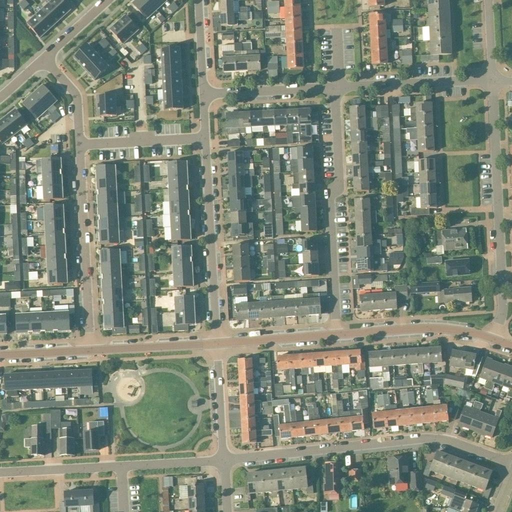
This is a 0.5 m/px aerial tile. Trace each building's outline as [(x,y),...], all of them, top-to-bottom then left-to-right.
[(63,18),(71,11),(60,0),(54,0),(50,4),(63,18)] [(157,11),(146,0),(137,0),(132,5),(146,21),(157,11)] [(167,2),(164,0),(146,0),(157,11),(167,2)] [(428,0),(430,42),(431,56),(421,56),(421,62),(439,61),(439,56),(452,55),(448,0),(428,0)] [(240,1),(220,2),(220,14),(248,13),(247,8),(239,8),(238,2),(240,2),(240,1)] [(63,18),(50,4),(42,11),(55,25),(63,18)] [(300,7),(285,8),(286,20),(301,19),(300,7)] [(55,25),(42,11),(35,17),(47,32),(55,25)] [(248,18),(248,13),(220,14),(221,27),(235,26),(238,26),(238,21),(240,21),(240,18),(248,18)] [(371,28),(385,27),(385,14),(370,15),(371,28)] [(161,16),(157,20),(161,25),(165,21),(161,16)] [(39,39),(47,32),(35,17),(27,25),(39,39)] [(126,17),(118,24),(130,38),(138,31),(126,17)] [(301,19),(286,20),(286,27),(286,32),(301,31),(301,19)] [(118,24),(110,31),(122,45),(130,38),(118,24)] [(386,40),(385,27),(371,28),(371,40),(386,40)] [(302,44),(301,31),(286,32),(281,32),(268,33),(265,33),(265,39),(287,39),(287,44),(302,44)] [(386,45),(386,40),(371,40),(372,52),(387,51),(387,52),(393,52),(393,45),(386,45)] [(234,44),(235,52),(236,73),(248,72),(246,44),(246,43),(241,43),(241,44),(234,44)] [(260,71),(260,61),(266,61),(265,51),(251,51),(251,44),(246,44),(248,72),(260,71)] [(303,56),(302,44),(287,44),(288,57),(303,56)] [(94,53),(87,45),(73,58),(80,66),(94,53)] [(180,58),(179,47),(160,48),(161,59),(180,58)] [(108,54),(112,58),(117,54),(113,50),(108,54)] [(388,64),(387,52),(387,51),(372,52),(373,65),(388,64)] [(236,73),(235,52),(222,53),(224,73),(236,73)] [(94,53),(80,66),(87,73),(101,61),(94,53)] [(303,69),(303,56),(288,57),(288,70),(303,69)] [(161,59),(162,69),(181,68),(180,58),(161,59)] [(108,69),(101,61),(87,73),(94,81),(108,69)] [(181,68),(162,69),(162,79),(181,78),(181,68)] [(162,79),(163,90),(182,89),(181,78),(162,79)] [(145,84),(136,85),(137,122),(146,121),(145,84)] [(57,100),(43,85),(32,94),(47,110),(57,100)] [(182,89),(163,90),(163,100),(182,99),(182,89)] [(47,110),(32,94),(22,103),(36,119),(47,110)] [(115,106),(115,96),(96,97),(96,107),(115,106)] [(183,109),(182,99),(163,100),(164,110),(183,109)] [(411,117),(432,116),(432,104),(416,105),(416,109),(410,109),(411,117)] [(116,117),(115,106),(96,107),(97,118),(116,117)] [(372,112),(365,112),(365,107),(350,108),(350,120),(372,119),(372,112)] [(15,109),(7,116),(19,131),(27,124),(15,109)] [(314,113),(310,113),(310,110),(298,111),(299,125),(298,126),(300,144),(312,144),(312,137),(306,137),(306,125),(315,125),(314,113)] [(388,110),(380,111),(381,119),(389,119),(388,110)] [(286,111),(274,112),(275,127),(275,131),(280,131),(280,126),(287,126),(286,111)] [(299,125),(298,111),(286,111),(287,126),(288,145),(293,145),(291,126),(298,126),(299,125)] [(274,112),(262,113),(263,127),(263,133),(268,133),(268,127),(275,127),(274,112)] [(250,113),(238,114),(239,134),(246,134),(246,128),(251,128),(250,113)] [(263,127),(262,113),(250,113),(251,128),(263,127)] [(239,134),(238,114),(226,115),(226,129),(227,129),(227,135),(239,134)] [(0,121),(0,123),(11,137),(19,131),(7,116),(0,121)] [(433,128),(432,116),(411,117),(411,122),(417,122),(417,129),(433,128)] [(372,119),(350,120),(351,132),(366,131),(372,131),(371,119),(372,119)] [(389,122),(381,122),(381,131),(389,130),(389,122)] [(0,123),(0,140),(2,144),(11,137),(0,123)] [(417,129),(406,130),(406,134),(409,134),(410,141),(418,141),(433,140),(433,128),(417,129)] [(389,130),(381,131),(381,132),(382,132),(383,140),(390,139),(389,130)] [(366,131),(351,132),(352,144),(367,143),(366,131)] [(30,145),(25,139),(22,142),(26,149),(30,145)] [(433,140),(418,141),(418,153),(434,152),(433,140)] [(367,155),(367,143),(352,144),(352,156),(367,155)] [(298,161),(313,160),(313,148),(298,148),(298,161)] [(285,149),(278,149),(273,149),(273,157),(273,161),(280,161),(279,157),(285,156),(285,149)] [(248,160),(243,160),(243,153),(228,154),(229,166),(243,165),(249,165),(248,160)] [(0,164),(10,164),(16,164),(16,154),(10,154),(10,157),(0,157),(0,164)] [(383,155),(379,155),(380,160),(384,160),(384,162),(384,167),(391,166),(390,154),(383,155)] [(367,155),(352,156),(353,168),(368,167),(367,155)] [(42,161),(43,174),(61,173),(60,160),(42,161)] [(299,168),(299,173),(314,172),(313,160),(298,161),(290,161),(291,168),(299,168)] [(419,173),(435,173),(435,160),(419,161),(419,173)] [(169,178),(187,177),(187,163),(168,164),(169,178)] [(243,165),(229,166),(229,178),(244,177),(254,177),(254,169),(244,170),(243,165)] [(96,168),(97,181),(116,180),(115,167),(96,168)] [(368,167),(353,168),(354,181),(369,180),(368,167)] [(293,173),(294,185),(300,185),(314,184),(314,172),(299,173),(293,173)] [(61,173),(43,174),(43,187),(62,186),(61,173)] [(419,173),(419,174),(414,174),(415,180),(420,180),(420,185),(436,185),(435,173),(419,173)] [(188,189),(187,177),(169,178),(170,190),(188,189)] [(245,189),(244,177),(229,178),(230,190),(245,189)] [(116,180),(97,181),(98,194),(116,193),(116,180)] [(369,180),(354,181),(354,193),(369,192),(369,180)] [(291,190),(291,197),(300,197),(315,196),(314,184),(300,185),(294,185),(292,185),(292,190),(291,190)] [(436,196),(436,185),(420,185),(420,197),(436,196)] [(63,199),(62,186),(43,187),(44,200),(63,199)] [(189,202),(188,189),(170,190),(170,203),(189,202)] [(230,190),(230,202),(245,201),(252,201),(252,196),(245,196),(245,189),(230,190)] [(98,194),(99,206),(117,205),(116,193),(98,194)] [(315,196),(300,197),(301,209),(316,208),(315,196)] [(383,212),(393,211),(392,196),(386,196),(387,211),(383,211),(383,212)] [(420,197),(421,209),(411,210),(411,216),(429,215),(429,209),(437,209),(436,196),(420,197)] [(355,213),(370,213),(369,200),(354,201),(355,213)] [(245,201),(230,202),(231,214),(250,214),(250,213),(252,213),(252,208),(246,208),(245,201)] [(189,214),(189,202),(170,203),(171,215),(189,214)] [(117,205),(99,206),(99,219),(118,218),(117,205)] [(45,208),(45,221),(64,220),(63,207),(45,208)] [(301,209),(295,209),(295,214),(301,214),(301,220),(316,220),(316,208),(301,209)] [(393,211),(383,212),(384,224),(394,223),(393,211)] [(355,213),(356,225),(371,225),(377,224),(376,212),(370,213),(355,213)] [(190,227),(189,214),(171,215),(172,228),(190,227)] [(251,219),(250,214),(231,214),(232,226),(251,225),(251,219)] [(99,219),(100,232),(118,231),(118,218),(99,219)] [(64,220),(45,221),(46,234),(64,233),(64,220)] [(316,220),(301,220),(302,233),(317,232),(316,220)] [(251,225),(232,226),(232,239),(247,238),(253,237),(253,225),(251,225)] [(371,236),(371,225),(356,225),(356,237),(371,236)] [(191,241),(190,227),(172,228),(172,241),(191,241)] [(153,240),(153,229),(146,229),(147,246),(153,246),(158,246),(158,239),(153,240)] [(466,229),(435,233),(438,256),(444,255),(444,251),(468,249),(466,229)] [(119,244),(118,231),(100,232),(101,245),(119,244)] [(46,234),(47,247),(65,246),(64,233),(46,234)] [(371,236),(356,237),(357,249),(381,248),(380,241),(372,241),(371,236)] [(303,253),(318,252),(317,240),(302,241),(303,253)] [(277,245),(277,255),(288,254),(287,245),(277,245)] [(65,246),(47,247),(47,259),(66,258),(65,246)] [(233,258),(249,258),(248,246),(232,246),(233,258)] [(173,262),(192,261),(191,248),(173,249),(173,262)] [(381,248),(357,249),(358,261),(373,260),(372,255),(381,255),(381,248)] [(19,250),(13,250),(13,256),(9,256),(10,261),(19,261),(19,250)] [(101,253),(102,266),(120,265),(119,252),(101,253)] [(318,252),(303,253),(303,265),(318,264),(318,252)] [(139,264),(145,263),(145,255),(139,255),(139,257),(136,257),(136,264),(139,264)] [(66,258),(47,259),(48,272),(66,271),(66,258)] [(249,270),(249,258),(233,258),(234,270),(249,270)] [(358,261),(358,273),(387,271),(387,265),(373,265),(373,260),(358,261)] [(174,275),(192,274),(192,261),(173,262),(174,275)] [(447,277),(469,275),(468,261),(446,263),(447,277)] [(319,277),(318,264),(303,265),(304,277),(319,277)] [(120,265),(102,266),(102,278),(121,277),(120,265)] [(249,270),(234,270),(234,283),(250,282),(249,270)] [(67,284),(66,271),(48,272),(49,285),(67,284)] [(193,287),(192,274),(174,275),(175,288),(193,287)] [(371,284),(371,283),(371,276),(359,277),(359,285),(371,284)] [(102,278),(103,291),(121,290),(121,277),(102,278)] [(319,281),(311,281),(306,282),(306,288),(312,288),(312,290),(319,290),(319,281)] [(411,295),(440,293),(440,282),(410,284),(411,295)] [(395,294),(384,295),(385,311),(397,310),(397,301),(408,301),(407,286),(395,287),(395,294)] [(303,301),(296,301),(297,317),(309,316),(309,312),(308,300),(308,295),(307,296),(306,288),(300,289),(301,295),(302,295),(303,301)] [(472,303),(471,288),(455,289),(455,290),(447,291),(448,302),(454,302),(455,305),(463,304),(464,306),(468,306),(468,304),(472,303)] [(103,291),(104,304),(122,303),(121,290),(103,291)] [(12,293),(3,293),(4,299),(4,303),(10,303),(10,299),(12,299),(12,293)] [(320,295),(308,295),(308,300),(309,312),(309,316),(321,315),(320,300),(320,295)] [(384,295),(372,296),(373,312),(385,311),(384,295)] [(373,312),(372,296),(360,297),(361,313),(373,312)] [(266,298),(267,304),(260,304),(261,320),(273,319),(271,303),(271,297),(266,298)] [(176,312),(194,312),(194,298),(175,299),(176,312)] [(297,317),(296,301),(284,302),(285,318),(297,317)] [(284,302),(271,303),(273,319),(285,318),(284,302)] [(104,312),(104,316),(123,315),(122,303),(104,304),(104,312)] [(261,320),(260,304),(248,305),(249,321),(261,320)] [(249,321),(248,305),(235,306),(237,322),(249,321)] [(9,306),(0,306),(0,314),(10,314),(9,306)] [(141,309),(141,310),(138,310),(138,314),(142,314),(142,318),(148,318),(148,309),(141,309)] [(194,312),(176,312),(177,324),(174,325),(174,332),(189,331),(188,325),(195,325),(194,312)] [(68,313),(55,314),(56,332),(69,332),(68,313)] [(42,315),(43,333),(56,332),(55,314),(42,315)] [(17,334),(31,334),(30,315),(16,316),(17,334)] [(42,315),(30,315),(31,334),(43,333),(42,315)] [(123,327),(123,315),(104,316),(105,330),(112,329),(112,336),(127,335),(126,327),(123,327)] [(429,349),(430,364),(442,363),(441,348),(429,349)] [(430,364),(429,349),(417,350),(418,365),(419,375),(423,375),(422,364),(430,364)] [(417,350),(405,351),(406,365),(418,365),(417,350)] [(360,351),(348,352),(349,366),(349,369),(354,369),(354,368),(356,368),(356,372),(357,372),(358,379),(365,378),(365,371),(365,362),(361,362),(360,351)] [(406,365),(405,351),(393,352),(394,366),(406,365)] [(461,369),(464,354),(452,351),(449,366),(461,369)] [(348,352),(336,353),(338,380),(343,380),(342,366),(349,366),(348,352)] [(393,352),(381,353),(383,389),(389,388),(388,382),(390,382),(388,367),(394,366),(393,352)] [(338,380),(336,353),(324,354),(325,367),(332,367),(332,373),(333,373),(334,380),(332,380),(333,389),(338,389),(338,388),(339,387),(338,380)] [(383,389),(381,353),(368,354),(369,368),(370,373),(382,372),(382,378),(370,379),(371,390),(383,389)] [(325,367),(324,354),(312,355),(313,368),(325,367)] [(461,372),(460,374),(465,375),(466,369),(473,371),(472,375),(476,376),(483,358),(476,357),(476,356),(464,354),(461,369),(461,372)] [(300,356),(302,369),(302,375),(309,374),(314,374),(313,368),(312,355),(300,356)] [(302,369),(300,356),(289,357),(291,384),(292,394),(296,394),(294,370),(302,369)] [(291,384),(289,357),(276,358),(277,371),(284,371),(284,376),(286,376),(286,384),(291,384)] [(239,373),(253,372),(252,360),(238,361),(239,373)] [(488,390),(498,364),(487,360),(480,379),(488,381),(487,384),(486,384),(484,389),(488,390)] [(509,368),(498,364),(488,390),(493,392),(494,387),(494,386),(495,384),(502,387),(509,368)] [(511,368),(509,368),(502,387),(510,390),(509,393),(507,397),(511,399),(511,394),(511,368)] [(91,371),(79,372),(79,388),(92,387),(91,371)] [(455,377),(447,375),(448,386),(453,387),(458,388),(460,378),(459,378),(460,374),(461,372),(458,371),(456,373),(455,377)] [(79,372),(66,373),(67,389),(79,388),(79,372)] [(239,373),(240,384),(266,383),(266,378),(253,379),(253,372),(239,373)] [(54,373),(42,374),(43,390),(55,389),(54,373)] [(67,389),(66,373),(54,373),(55,389),(67,389)] [(43,390),(42,374),(30,375),(31,391),(38,390),(43,390)] [(444,376),(432,376),(432,386),(437,386),(437,385),(444,385),(448,386),(447,375),(445,374),(444,376)] [(18,391),(18,375),(5,376),(6,392),(18,391)] [(30,375),(18,375),(18,391),(31,391),(30,375)] [(432,386),(432,376),(430,376),(430,377),(424,377),(425,387),(431,387),(432,386)] [(240,384),(240,396),(254,396),(253,389),(260,389),(260,388),(267,388),(266,383),(240,384)] [(274,385),(275,397),(283,396),(282,384),(274,385)] [(306,386),(307,395),(315,394),(314,385),(306,386)] [(433,402),(433,408),(422,409),(423,424),(435,423),(434,408),(432,386),(431,387),(431,390),(426,390),(427,403),(433,402)] [(437,386),(432,386),(434,408),(435,423),(448,421),(448,419),(455,421),(459,407),(451,404),(449,407),(446,406),(441,407),(440,400),(438,401),(437,386)] [(38,401),(31,401),(31,403),(31,409),(44,408),(44,402),(43,390),(38,390),(38,401)] [(350,412),(350,419),(352,432),(364,431),(363,419),(368,418),(366,391),(355,392),(357,411),(350,412)] [(379,408),(380,414),(372,415),(374,429),(386,428),(385,413),(384,407),(383,392),(383,391),(377,392),(377,394),(378,396),(376,396),(378,408),(379,408)] [(332,414),(333,421),(327,421),(328,435),(340,433),(336,394),(331,395),(334,414),(332,414)] [(336,394),(340,433),(352,432),(350,419),(344,419),(342,401),(337,402),(336,394)] [(254,396),(240,396),(241,408),(273,407),(273,402),(261,403),(261,401),(254,401),(254,396)] [(303,424),(296,425),(294,405),(289,405),(289,399),(288,400),(293,438),(304,437),(303,424)] [(19,409),(19,403),(7,404),(7,400),(2,400),(3,410),(19,409)] [(285,426),(279,426),(278,415),(273,416),(274,428),(279,427),(281,440),(293,438),(288,400),(283,400),(285,426)] [(469,430),(479,403),(475,402),(473,407),(474,407),(473,410),(465,407),(458,426),(469,430)] [(479,403),(469,430),(480,434),(487,415),(480,413),(481,410),(483,405),(479,403)] [(307,406),(309,423),(303,424),(304,437),(316,436),(313,409),(313,406),(307,406)] [(273,407),(241,408),(242,420),(255,420),(255,413),(261,413),(261,415),(273,414),(273,407)] [(327,421),(320,422),(319,416),(318,408),(313,409),(316,436),(328,435),(327,421)] [(422,409),(409,411),(411,425),(423,424),(422,409)] [(487,415),(480,434),(492,438),(502,412),(498,410),(496,415),(496,416),(495,418),(487,415)] [(51,422),(51,423),(60,423),(60,411),(51,411),(51,414),(51,422)] [(411,425),(409,411),(397,412),(399,427),(411,425)] [(397,412),(385,413),(386,428),(399,427),(397,412)] [(4,426),(11,425),(8,415),(2,416),(4,426)] [(242,420),(242,432),(256,431),(255,420),(242,420)] [(32,426),(31,440),(31,457),(44,456),(44,440),(51,440),(50,422),(41,422),(41,426),(32,426)] [(61,423),(60,423),(61,429),(61,440),(61,456),(74,456),(74,440),(71,440),(71,430),(71,423),(61,423)] [(104,423),(90,423),(90,433),(85,434),(86,452),(99,451),(99,437),(105,437),(104,423)] [(256,431),(242,432),(243,445),(256,444),(256,437),(272,436),(272,431),(269,431),(261,431),(256,431)] [(437,474),(445,455),(438,452),(433,465),(428,463),(423,475),(429,477),(431,472),(437,474)] [(451,458),(445,455),(437,474),(444,477),(451,458)] [(458,460),(451,458),(444,477),(451,479),(458,460)] [(390,485),(408,484),(407,459),(389,460),(390,485)] [(458,460),(451,479),(457,482),(464,463),(458,460)] [(464,463),(457,482),(464,484),(471,465),(464,463)] [(324,495),(343,495),(343,477),(341,477),(341,464),(326,464),(326,485),(324,484),(324,495)] [(471,465),(464,484),(471,487),(478,468),(471,465)] [(305,468),(298,469),(300,490),(307,489),(307,495),(313,494),(312,480),(306,481),(305,468)] [(478,468),(471,487),(478,489),(485,470),(478,468)] [(298,469),(291,470),(293,491),(300,490),(298,469)] [(349,469),(349,482),(360,482),(360,469),(349,469)] [(291,470),(283,471),(286,491),(293,491),(291,470)] [(485,470),(478,489),(484,492),(482,498),(487,500),(492,487),(487,485),(492,473),(485,470)] [(286,491),(283,471),(276,472),(278,492),(286,491)] [(269,472),(262,473),(264,494),(271,493),(269,472)] [(276,472),(269,472),(271,493),(278,492),(276,472)] [(422,491),(421,472),(410,472),(411,492),(422,491)] [(264,494),(262,473),(255,474),(257,495),(264,494)] [(257,495),(255,474),(247,475),(249,487),(244,488),(245,502),(250,501),(250,495),(257,495)] [(434,491),(437,482),(429,480),(426,488),(434,491)] [(189,499),(204,498),(204,486),(188,486),(189,499)] [(475,511),(478,506),(467,502),(465,501),(467,495),(446,486),(443,493),(452,497),(448,509),(456,511),(475,511)] [(93,491),(79,492),(79,508),(90,507),(90,511),(98,511),(98,502),(93,502),(93,491)] [(79,508),(79,492),(65,493),(65,504),(60,504),(60,511),(68,511),(68,508),(79,508)] [(205,510),(204,498),(189,499),(189,511),(205,510)]
